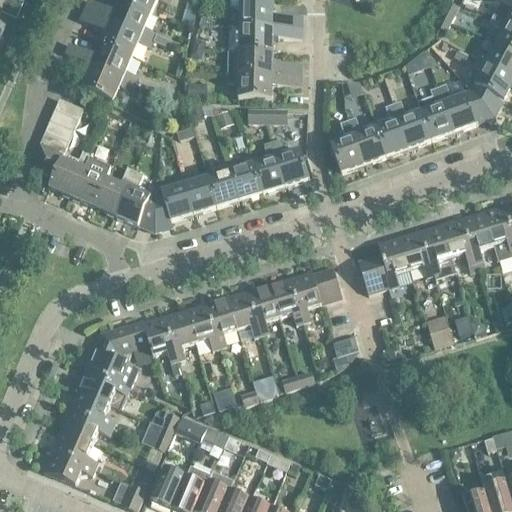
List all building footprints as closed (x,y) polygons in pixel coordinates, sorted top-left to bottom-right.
[(0,0),(0,5),(19,14),(23,5),(11,0),(0,0)] [(171,0),(121,0),(121,2),(151,16),(157,2),(168,7),(171,0)] [(230,0),(230,10),(240,11),(240,22),(240,30),(303,32),(303,20),(274,20),(274,6),(248,6),(248,0),(230,0)] [(151,16),(121,2),(115,15),(88,3),(84,13),(153,43),(156,36),(145,31),(151,16)] [(0,15),(15,22),(19,14),(0,5),(0,15)] [(188,5),(182,25),(193,28),(198,8),(188,5)] [(511,11),(501,6),(495,17),(498,19),(511,26),(511,11)] [(451,8),(443,24),(451,28),(459,12),(451,8)] [(153,43),(84,13),(80,24),(106,36),(101,47),(132,61),(138,46),(149,51),(153,43)] [(495,17),(489,27),(504,34),(498,46),(511,53),(511,26),(498,19),(495,17)] [(443,24),(439,32),(447,36),(451,28),(443,24)] [(228,30),(228,38),(227,54),(273,55),(273,42),(302,43),(303,32),(240,30),(228,30)] [(511,81),(511,53),(498,46),(490,60),(479,54),(476,61),(511,81)] [(132,61),(101,47),(96,59),(70,47),(65,58),(86,67),(134,88),(137,80),(126,75),(132,61)] [(227,54),(227,70),(227,78),(302,80),(302,68),(273,68),(273,55),(227,54)] [(417,61),(405,70),(408,79),(422,74),(417,61)] [(495,121),(510,93),(511,94),(511,81),(476,61),(472,69),(482,75),(470,98),(495,121)] [(134,88),(86,67),(82,77),(87,80),(82,92),(113,105),(119,90),(130,95),(134,88)] [(272,104),(272,90),(301,91),(302,80),(227,78),(227,86),(239,87),(238,103),(272,104)] [(455,137),(495,121),(470,98),(451,105),(445,89),(437,92),(455,137)] [(437,92),(430,95),(432,101),(417,107),(421,117),(421,116),(432,145),(455,137),(437,92)] [(60,103),(55,114),(79,124),(83,113),(60,103)] [(406,122),(400,106),(392,109),(409,154),(432,145),(421,116),(421,117),(406,122)] [(387,163),(409,154),(392,109),(385,112),(388,121),(374,127),(387,163)] [(201,110),(188,114),(193,127),(205,123),(201,110)] [(74,135),(79,124),(55,114),(50,125),(74,135)] [(266,128),(267,115),(247,114),(247,128),(266,128)] [(267,115),(266,128),(286,129),(286,115),(267,115)] [(229,116),(216,120),(220,133),(233,128),(229,116)] [(374,127),(359,132),(356,124),(347,127),(365,171),(387,163),(374,127)] [(50,125),(45,136),(69,146),(74,135),(50,125)] [(347,127),(340,129),(346,145),(331,151),(342,180),(365,171),(347,127)] [(192,135),(179,138),(181,145),(194,142),(192,135)] [(64,157),(69,146),(45,136),(41,147),(64,157)] [(49,191),(72,201),(92,156),(84,152),(79,163),(64,157),(41,147),(37,174),(54,181),(49,191)] [(274,149),(286,190),(310,184),(301,154),(285,158),(281,147),(274,149)] [(286,190),(274,149),(266,152),(269,163),(255,167),(264,197),(286,190)] [(99,159),(92,156),(72,201),(94,211),(107,182),(92,176),(99,159)] [(264,197),(255,167),(239,172),(236,161),(228,163),(240,204),(264,197)] [(240,204),(228,163),(220,166),(223,177),(208,182),(217,211),(240,204)] [(128,171),(121,188),(107,182),(94,211),(116,220),(136,175),(128,171)] [(157,204),(136,195),(143,178),(136,175),(116,220),(139,230),(139,229),(155,236),(156,236),(157,204)] [(217,211),(208,182),(193,186),(190,175),(182,177),(194,218),(217,211)] [(194,218),(182,177),(174,179),(177,191),(162,196),(163,202),(157,204),(156,236),(173,231),(171,225),(194,218)] [(511,235),(504,210),(483,216),(493,250),(498,265),(511,260),(511,235)] [(483,265),(480,254),(493,250),(483,216),(462,223),(476,267),(483,265)] [(466,258),(469,270),(476,267),(462,223),(441,229),(452,262),(466,258)] [(435,280),(442,278),(438,267),(452,262),(441,229),(421,235),(435,280)] [(410,275),(423,271),(427,282),(435,280),(421,235),(400,242),(410,275)] [(388,281),(392,292),(392,293),(400,290),(396,279),(410,275),(400,242),(378,248),(381,258),(388,281)] [(392,292),(388,281),(381,258),(358,265),(369,299),(392,292)] [(322,310),(343,303),(333,272),(312,278),(322,310)] [(308,314),(322,310),(312,278),(312,276),(289,283),(303,328),(311,325),(308,314)] [(269,289),(279,323),(293,319),(296,330),(303,328),(289,283),(269,289)] [(248,296),(262,340),(269,338),(266,327),(279,323),(269,289),(248,296)] [(251,331),(255,342),(262,340),(248,296),(228,302),(238,335),(251,331)] [(207,308),(220,353),(228,351),(224,340),(238,335),(228,302),(207,308)] [(186,315),(195,348),(209,344),(213,355),(220,353),(207,308),(186,315)] [(165,321),(178,366),(186,364),(182,352),(195,348),(186,315),(165,321)] [(150,350),(153,361),(167,357),(171,368),(178,366),(165,321),(143,328),(150,350)] [(479,324),(471,327),(474,338),(486,334),(484,327),(479,324)] [(128,330),(135,355),(150,350),(143,328),(143,325),(128,330)] [(112,334),(120,359),(135,355),(128,330),(112,334)] [(96,354),(87,375),(130,393),(133,386),(139,373),(128,368),(126,367),(131,356),(120,359),(112,334),(101,338),(94,354),(96,354)] [(354,341),(333,347),(337,361),(333,362),(338,376),(347,371),(359,357),(359,355),(354,341)] [(393,353),(385,356),(388,364),(396,361),(393,353)] [(315,387),(311,374),(296,379),(300,391),(315,387)] [(78,395),(110,409),(121,413),(130,393),(87,375),(78,395)] [(281,383),(285,396),(300,391),(296,379),(281,383)] [(107,418),(110,409),(78,395),(70,415),(113,433),(116,426),(109,423),(109,422),(108,418),(107,418)] [(232,395),(215,400),(220,414),(236,409),(232,395)] [(240,399),(244,411),(259,406),(255,395),(240,399)] [(113,433),(70,415),(61,435),(93,449),(99,436),(110,440),(113,433)] [(165,416),(160,430),(171,435),(177,421),(165,416)] [(181,421),(175,435),(183,438),(188,436),(193,426),(181,421)] [(164,456),(173,436),(171,435),(160,430),(151,426),(142,446),(164,456)] [(214,446),(219,435),(208,430),(203,441),(214,446)] [(511,434),(502,437),(508,457),(511,455),(511,434)] [(53,455),(96,473),(98,467),(88,462),(93,449),(61,435),(53,455)] [(235,455),(240,444),(229,439),(224,450),(235,455)] [(483,443),(487,456),(495,453),(492,441),(483,443)] [(259,452),(256,459),(267,464),(270,457),(259,452)] [(96,473),(53,455),(44,476),(76,490),(82,476),(92,481),(96,473)] [(287,474),(287,473),(290,466),(270,457),(267,464),(266,466),(287,474)] [(166,511),(172,511),(186,481),(165,472),(150,505),(166,511)] [(197,511),(211,481),(190,472),(186,481),(172,511),(197,511)] [(480,481),(484,492),(485,496),(486,496),(490,511),(511,511),(511,504),(506,485),(495,489),(491,478),(480,481)] [(212,479),(211,481),(197,511),(221,511),(229,494),(232,487),(212,479)] [(132,490),(123,510),(127,511),(138,511),(145,496),(132,490)] [(246,511),(250,504),(229,494),(221,511),(246,511)] [(463,503),(465,511),(490,511),(486,496),(485,496),(463,503)]
